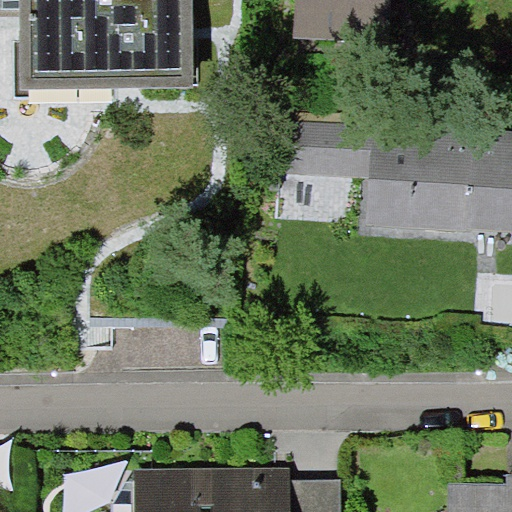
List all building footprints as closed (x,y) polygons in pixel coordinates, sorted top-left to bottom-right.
[(20,0),(22,94),(183,91),(181,0),(20,0)] [(293,0),(292,34),(385,38),(386,0),(293,0)] [(409,137),(277,129),(274,171),(371,177),(369,225),(511,232),(511,142),(474,141),(475,129),(410,126),(409,137)] [(285,511),(285,483),(285,479),(126,480),(126,511),(285,511)] [(341,511),(341,483),(285,483),(285,511),(341,511)] [(511,511),(511,491),(445,491),(445,511),(511,511)]
